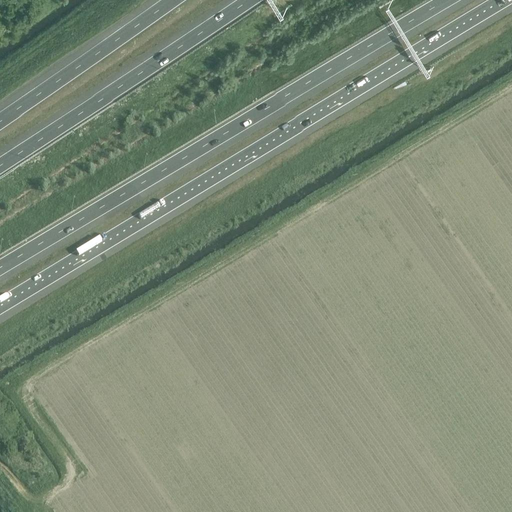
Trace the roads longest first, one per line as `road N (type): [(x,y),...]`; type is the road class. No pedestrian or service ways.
road 1 (motorway): [(0,305),(505,0)]
road 2 (motorway): [(0,268),(448,0)]
road 3 (motorway): [(250,0),(0,165)]
road 4 (motorway): [(174,0),(0,122)]
